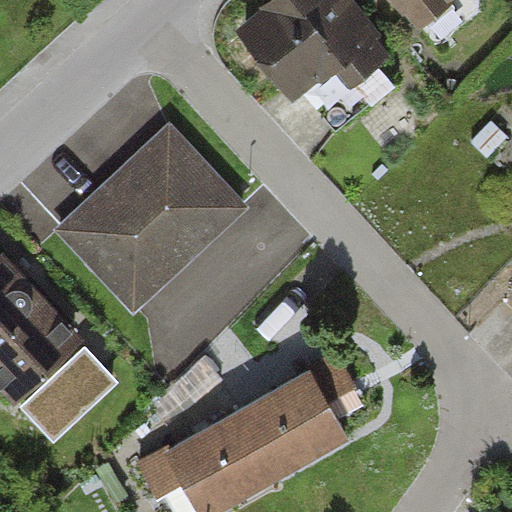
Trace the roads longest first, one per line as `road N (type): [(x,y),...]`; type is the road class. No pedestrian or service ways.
road 1 (residential): [(427,511),(467,453),(475,425),(471,377),(148,29)]
road 2 (residential): [(148,29),(0,165)]
